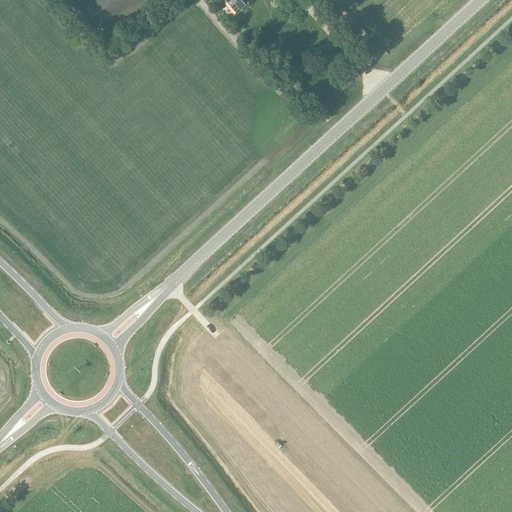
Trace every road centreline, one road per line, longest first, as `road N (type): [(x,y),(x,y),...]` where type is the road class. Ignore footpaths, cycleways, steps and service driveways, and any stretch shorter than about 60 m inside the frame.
road 1 (tertiary): [(144,307),(480,0)]
road 2 (secondary): [(226,511),(118,384)]
road 3 (secondary): [(90,411),(195,511)]
